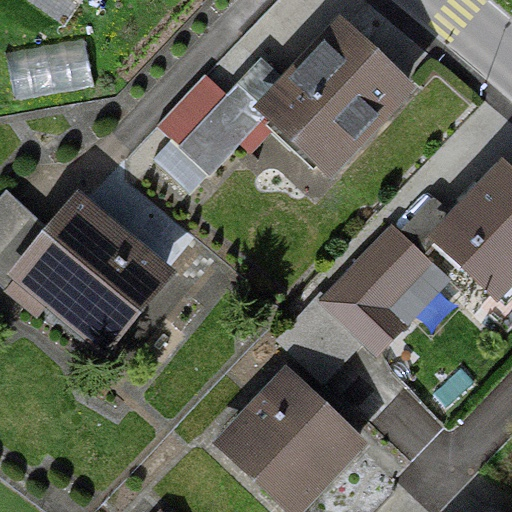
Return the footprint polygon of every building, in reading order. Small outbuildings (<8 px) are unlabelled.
[(331,170),(409,90),(345,29),(268,108),(331,170)] [(254,127),(205,79),(139,146),(187,194),(254,127)] [(511,300),(511,171),(447,239),(511,300)] [(130,367),(203,282),(104,202),(60,256),(18,216),(0,233),(0,257),(31,287),(130,367)] [(396,324),(450,272),(420,241),(345,312),(401,371),(422,351),(396,324)] [(299,511),(328,511),(388,450),(308,375),(235,451),(299,511)]
